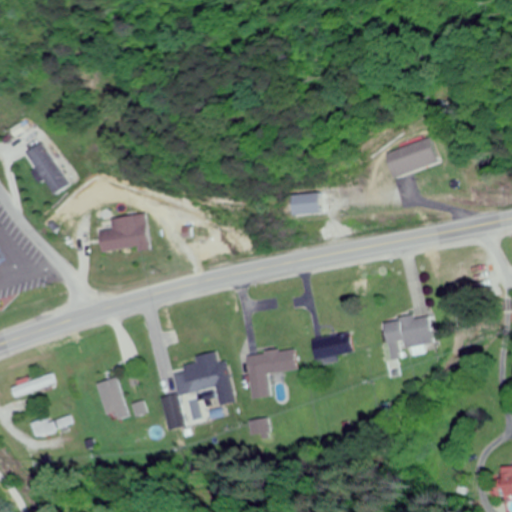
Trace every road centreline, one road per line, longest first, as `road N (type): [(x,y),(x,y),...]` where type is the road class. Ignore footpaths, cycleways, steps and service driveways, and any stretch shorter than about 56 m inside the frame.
road 1 (primary): [(511,218),(162,292),(0,345)]
road 2 (residential): [(493,223),(511,331),(508,491)]
road 3 (residential): [(87,315),(73,283),(0,195)]
